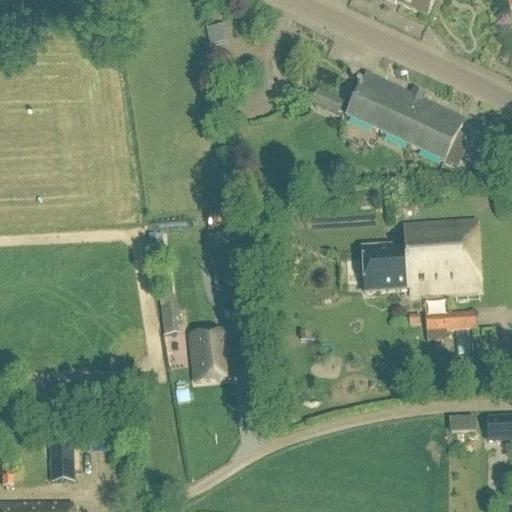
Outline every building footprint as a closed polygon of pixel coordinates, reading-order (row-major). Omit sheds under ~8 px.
[(379,0),(425,20),(433,0),(379,0)] [(207,33),(209,49),(227,46),(225,30),(207,33)] [(194,71),(191,34),(173,35),(176,73),(194,71)] [(213,71),(230,68),(228,56),(211,59),(213,71)] [(347,122),(445,168),(446,167),(457,172),(464,157),(465,151),(463,144),(458,140),(464,127),(409,102),(365,81),(347,122)] [(318,95),(312,107),(338,119),(344,107),(318,95)] [(400,298),(480,294),(476,225),(404,229),(405,248),(362,251),(365,296),(399,294),(400,298)] [(180,323),(177,300),(177,298),(159,300),(162,325),(180,323)] [(425,319),(426,338),(477,334),(476,315),(425,319)] [(410,330),(420,330),(419,320),(410,321),(410,330)] [(188,338),(193,387),(225,384),(223,360),(227,359),(225,334),(188,338)] [(177,409),(180,409),(187,451),(202,449),(198,427),(215,424),(215,423),(213,413),(212,409),(196,412),(195,406),(191,407),(189,394),(175,396),(177,409)] [(486,421),(487,434),(498,433),(498,435),(498,446),(500,446),(501,446),(511,446),(511,433),(511,432),(511,419),(510,420),(497,420),(486,421)] [(449,423),(449,433),(450,438),(476,437),(476,422),(469,423),(449,423)] [(91,456),(112,455),(111,432),(90,433),(91,456)] [(51,488),(51,489),(76,488),(75,451),(50,451),(51,488)] [(1,468),(2,481),(14,480),(13,468),(1,468)] [(2,491),(14,491),(14,480),(2,481),(1,481),(2,491)]
